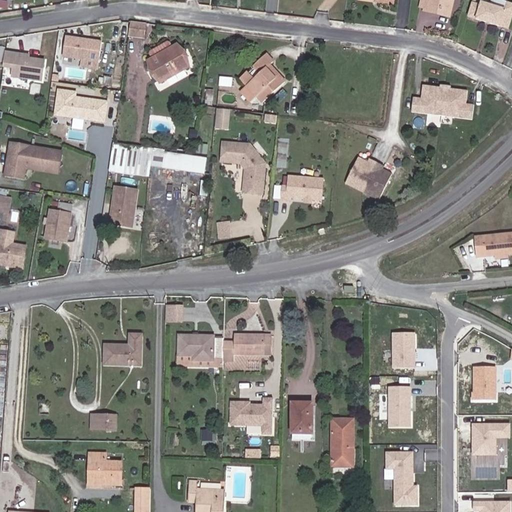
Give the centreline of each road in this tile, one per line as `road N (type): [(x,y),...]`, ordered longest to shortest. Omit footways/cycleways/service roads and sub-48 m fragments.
road 1 (residential): [(0,27),(146,9),(423,46),(511,85)]
road 2 (tertiary): [(0,308),(322,268),(369,253)]
road 3 (unknown): [(23,304),(16,434),(68,477),(76,511)]
road 4 (unknown): [(452,310),(450,511)]
road 5 (tertiary): [(369,253),(440,217),(511,150)]
